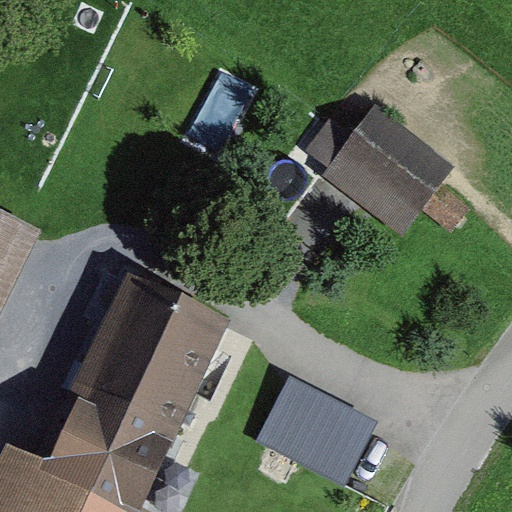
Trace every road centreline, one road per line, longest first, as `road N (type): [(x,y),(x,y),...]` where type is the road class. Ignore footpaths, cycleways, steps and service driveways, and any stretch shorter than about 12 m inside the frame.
road 1 (track): [(0,401),(69,282),(103,255),(153,261),(463,436)]
road 2 (unclassified): [(427,511),(463,436),(511,379)]
